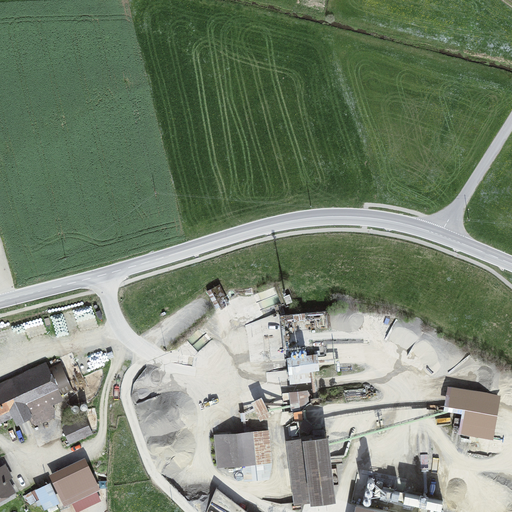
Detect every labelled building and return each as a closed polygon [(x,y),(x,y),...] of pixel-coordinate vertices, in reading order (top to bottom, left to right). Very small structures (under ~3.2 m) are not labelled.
[(219,284),(207,291),(216,308),(228,301),(219,284)] [(292,302),(289,294),(284,296),(286,304),(292,302)] [(329,310),(285,314),(292,380),(309,378),(308,369),(315,368),(314,355),(322,355),(320,343),(312,344),(311,329),(330,327),(329,310)] [(59,397),(59,396),(72,389),(60,362),(0,389),(0,422),(16,416),(18,422),(28,417),(32,426),(54,416),(48,403),(59,397)] [(490,437),(497,395),(451,387),(447,406),(466,409),(462,432),(490,437)] [(302,392),(283,394),(284,400),(291,400),(292,410),(304,409),(302,392)] [(260,399),(253,403),(256,409),(249,413),(249,414),(257,411),(261,418),(268,414),(264,407),(275,402),(274,401),(264,406),(260,399)] [(64,420),(67,426),(64,428),(70,440),(89,432),(84,419),(79,421),(76,414),(64,420)] [(270,462),(267,431),(215,436),(218,467),(245,464),(246,479),(266,478),(270,462)] [(325,436),(292,440),(299,502),(333,498),(325,436)] [(57,479),(66,500),(94,487),(84,466),(57,479)] [(0,496),(11,490),(4,477),(9,474),(6,467),(0,470),(0,496)] [(389,474),(386,488),(393,489),(395,475),(389,474)] [(41,499),(44,507),(60,502),(53,481),(25,491),(29,503),(41,499)] [(404,511),(393,511),(356,504),(354,511),(431,511),(437,488),(436,488),(433,503),(430,502),(432,487),(429,502),(418,500),(420,493),(417,492),(416,500),(407,498),(408,491),(406,490),(403,501),(406,502),(404,511)]
